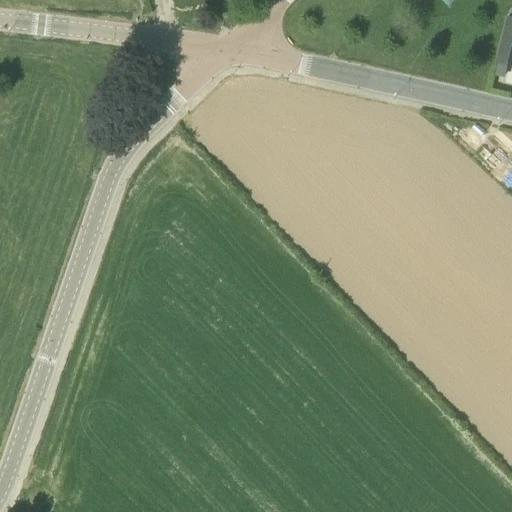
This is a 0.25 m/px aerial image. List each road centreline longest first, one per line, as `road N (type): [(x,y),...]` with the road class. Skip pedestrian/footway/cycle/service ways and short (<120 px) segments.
road 1 (tertiary): [(0,485),(114,163),(237,47)]
road 2 (tertiary): [(511,111),(237,47)]
road 3 (tertiary): [(237,47),(0,21)]
